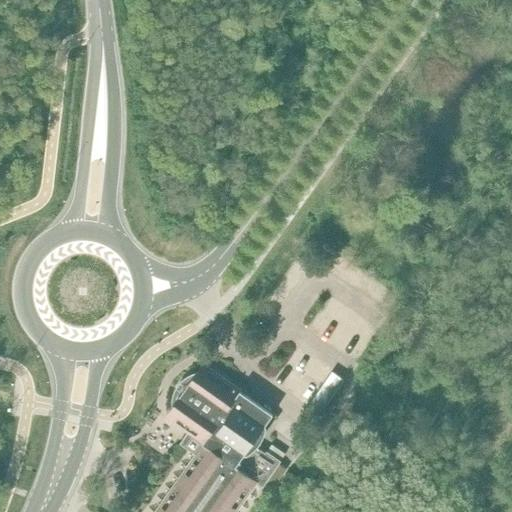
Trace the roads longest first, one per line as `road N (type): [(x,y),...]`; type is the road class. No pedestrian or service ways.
road 1 (tertiary): [(408,0),(287,174)]
road 2 (tertiary): [(112,236),(112,79),(102,42)]
road 3 (tertiary): [(102,42),(80,192),(66,230)]
road 4 (tertiary): [(144,286),(181,283),(214,264),(287,174)]
road 5 (tertiary): [(66,230),(30,255),(20,283),(31,325),(54,345)]
road 6 (tertiary): [(56,475),(73,461),(104,347)]
road 7 (tertiary): [(54,345),(62,368),(56,475)]
